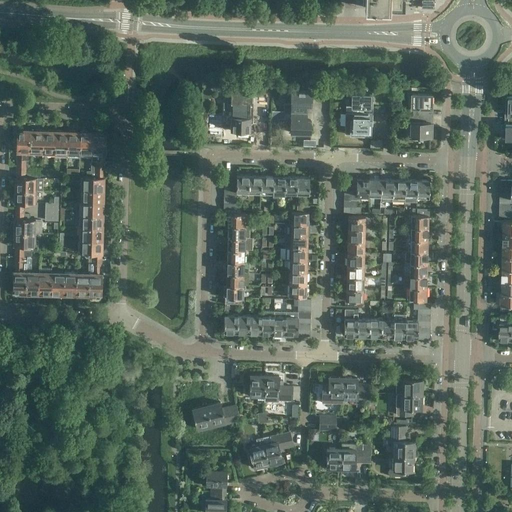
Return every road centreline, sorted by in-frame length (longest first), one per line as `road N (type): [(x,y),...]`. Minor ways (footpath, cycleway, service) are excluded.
road 1 (tertiary): [(352,33),(0,14)]
road 2 (residential): [(202,352),(211,159),(332,159)]
road 3 (residential): [(120,315),(124,112)]
road 4 (residential): [(324,356),(332,159)]
road 5 (residential): [(449,162),(444,358)]
road 6 (residential): [(484,359),(489,163)]
road 7 (tertiary): [(466,358),(468,163)]
road 8 (tertiary): [(458,511),(466,358)]
road 9 (residential): [(481,511),(484,359)]
road 10 (residential): [(444,358),(441,498)]
road 11 (residential): [(308,492),(441,498)]
road 12 (residential): [(0,107),(124,112)]
road 13 (residential): [(308,492),(302,508),(285,510),(251,493),(297,473)]
road 14 (residential): [(120,315),(0,312)]
road 15 (residential): [(444,358),(324,356)]
